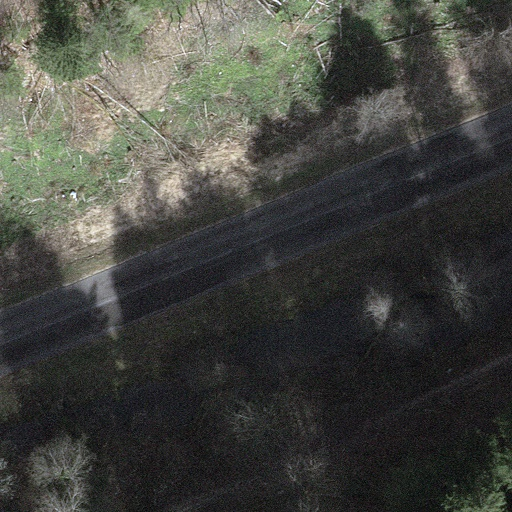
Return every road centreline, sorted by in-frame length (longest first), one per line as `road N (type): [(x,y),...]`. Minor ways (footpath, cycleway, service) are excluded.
road 1 (secondary): [(511,127),(0,331)]
road 2 (track): [(159,511),(353,429),(511,348)]
